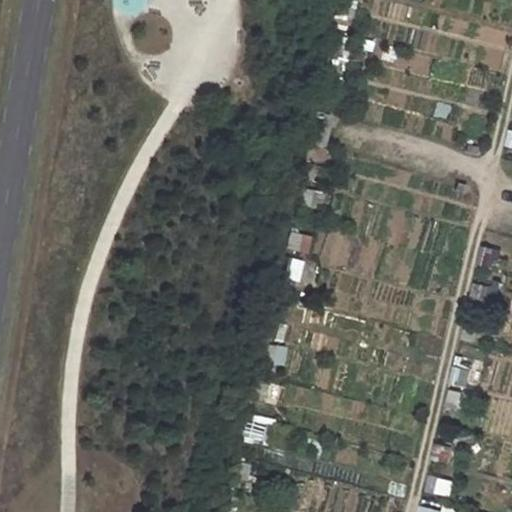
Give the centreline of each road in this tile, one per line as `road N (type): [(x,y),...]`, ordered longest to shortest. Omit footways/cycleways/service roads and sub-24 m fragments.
road 1 (track): [(408,511),(511,82)]
road 2 (unclassified): [(0,225),(37,0)]
